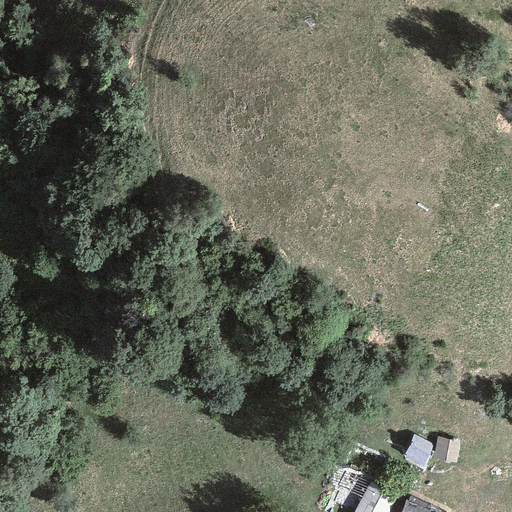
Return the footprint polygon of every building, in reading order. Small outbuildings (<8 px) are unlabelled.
[(418,459),(429,443),(413,433),(402,449),(418,459)] [(459,439),(437,434),(433,452),(455,456),(459,439)] [(393,458),(355,443),(345,467),(382,483),(393,458)] [(388,511),(398,494),(372,480),(354,511),(388,511)] [(429,511),(406,500),(400,511),(439,511),(431,508),(429,511)]
